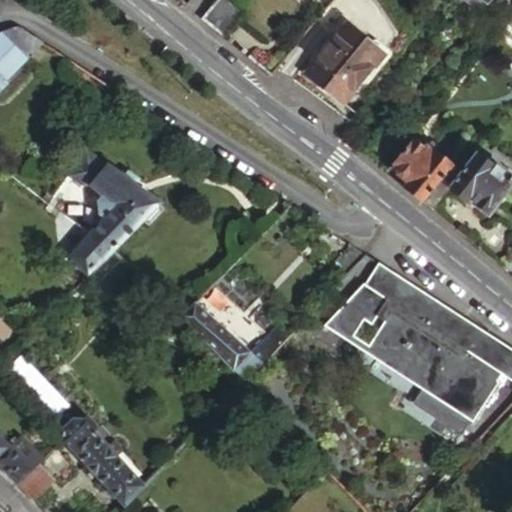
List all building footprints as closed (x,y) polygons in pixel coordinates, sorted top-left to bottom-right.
[(244,11),(230,0),(217,0),(204,16),(227,34),(244,11)] [(511,16),(497,35),(511,46),(511,16)] [(387,49),(349,18),(308,69),(344,99),(387,49)] [(0,84),(46,40),(20,23),(3,29),(0,31),(0,84)] [(393,165),(410,143),(388,125),(371,148),(393,165)] [(419,132),(410,143),(393,165),(392,166),(411,180),(407,186),(435,208),(452,186),(457,179),(455,178),(447,172),(459,157),(440,142),(438,146),(419,132)] [(498,160),(482,147),(457,179),(452,186),(479,207),(484,199),(495,207),(511,185),(511,164),(501,156),(498,160)] [(65,255),(86,275),(110,251),(155,204),(104,161),(97,170),(78,156),(58,183),(73,193),(82,179),(86,182),(84,185),(97,195),(93,199),(96,211),(102,215),(65,255)] [(447,172),(455,178),(466,163),(459,157),(447,172)] [(84,211),(54,189),(50,195),(47,200),(75,222),(84,211)] [(47,200),(50,195),(44,191),(41,195),(47,200)] [(363,251),(347,240),(326,263),(341,276),(363,251)] [(504,343),(363,251),(341,276),(330,287),(337,294),(313,334),(454,438),(462,426),(498,378),(503,371),(491,363),(504,343)] [(204,292),(183,314),(246,381),(263,362),(251,352),(256,346),(204,292)] [(273,351),(286,336),(275,325),(261,341),(273,351)] [(511,375),(511,347),(504,343),(491,363),(503,371),(511,376),(511,375)] [(500,379),(498,378),(462,426),(464,428),(500,379)] [(131,498),(149,479),(86,416),(74,414),(64,424),(65,435),(131,498)] [(0,457),(24,482),(38,467),(0,428),(0,457)] [(34,491),(39,497),(57,478),(42,463),(38,467),(24,482),(34,491)]
